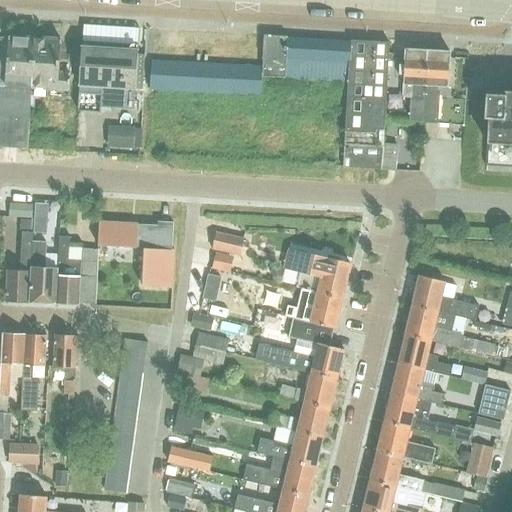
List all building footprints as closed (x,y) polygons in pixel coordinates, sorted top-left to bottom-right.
[(78,85),(77,110),(100,111),(100,108),(133,110),(135,89),(142,90),(144,55),(137,55),(138,45),(128,45),(129,28),(83,25),(82,42),(81,48),(79,75),(78,85)] [(383,146),(384,119),(385,112),(386,102),(386,95),(385,95),(388,43),(351,41),(351,42),(287,38),(287,37),(264,35),(262,67),(261,77),(347,82),(342,168),(380,169),(382,169),(383,146)] [(32,87),(34,39),(0,36),(0,85),(31,87),(32,87)] [(34,39),(32,87),(68,89),(69,74),(58,73),(61,40),(34,39)] [(69,74),(79,75),(81,48),(69,47),(68,62),(70,62),(69,74)] [(385,112),(385,119),(423,122),(426,51),(405,50),(403,83),(402,96),(386,95),(386,102),(385,112)] [(450,52),(426,51),(423,122),(463,125),(465,100),(438,98),(439,94),(437,93),(437,85),(447,86),(450,52)] [(261,77),(262,67),(151,60),(149,89),(260,96),(261,77)] [(31,87),(0,85),(0,147),(27,149),(31,87)] [(488,119),(485,166),(511,167),(511,91),(504,91),(504,95),(475,93),(474,118),(488,119)] [(110,126),(109,147),(132,149),(134,127),(110,126)] [(63,140),(62,144),(65,148),(70,148),(73,145),(73,140),(70,137),(66,137),(63,140)] [(397,147),(383,146),(382,169),(394,170),(397,147)] [(34,206),(10,204),(9,216),(33,218),(34,206)] [(34,221),(33,233),(46,234),(47,222),(34,221)] [(99,222),(98,246),(99,246),(98,262),(119,263),(120,247),(135,248),(135,247),(143,248),(141,286),(171,287),(173,249),(171,249),(173,222),(170,222),(158,221),(157,225),(137,224),(128,223),(115,223),(99,222)] [(6,270),(4,301),(28,303),(32,241),(32,232),(21,232),(19,271),(6,270)] [(238,254),(242,239),(215,232),(211,247),(238,254)] [(57,269),(55,304),(78,305),(78,302),(81,248),(81,243),(69,243),(70,237),(59,236),(57,269)] [(32,241),(28,303),(55,304),(57,269),(44,268),(45,242),(32,241)] [(81,248),(78,302),(94,303),(97,249),(81,248)] [(296,252),(291,269),(299,271),(295,287),(301,288),(315,292),(342,299),(350,265),(323,258),(296,252)] [(207,275),(205,286),(218,289),(220,278),(207,275)] [(419,275),(411,305),(437,311),(455,315),(474,320),(478,306),(452,299),(455,284),(444,281),(419,275)] [(287,306),(284,316),(292,318),(333,328),(335,329),(342,299),(315,292),(301,288),(297,308),(287,306)] [(411,305),(404,335),(430,341),(490,355),(493,344),(470,339),(459,336),(460,334),(451,332),(455,315),(437,311),(411,305)] [(511,327),(511,310),(506,309),(502,325),(511,327)] [(194,315),(190,329),(201,332),(205,318),(194,315)] [(344,349),(328,346),(333,328),(292,318),(287,336),(287,337),(297,339),(294,353),(258,344),(254,360),(260,361),(260,362),(310,373),(336,380),(344,349)] [(22,365),(24,335),(2,334),(0,364),(0,368),(0,395),(8,396),(10,364),(22,365)] [(195,346),(224,353),(227,341),(198,334),(195,346)] [(24,335),(22,365),(20,410),(36,411),(38,380),(31,379),(32,365),(44,366),(46,336),(24,335)] [(404,335),(397,363),(436,373),(448,376),(448,375),(450,365),(436,362),(438,356),(427,353),(430,341),(404,335)] [(76,338),(54,336),(52,366),(64,367),(63,394),(68,395),(68,399),(72,399),(76,338)] [(145,354),(147,343),(125,339),(123,351),(145,354)] [(222,365),(224,353),(195,346),(192,357),(195,358),(222,365)] [(145,354),(123,351),(122,361),(144,364),(145,354)] [(180,354),(176,370),(187,373),(191,374),(195,358),(192,357),(180,354)] [(144,364),(122,361),(120,372),(142,375),(144,364)] [(511,362),(506,361),(503,372),(511,374),(511,371),(511,362)] [(397,363),(390,392),(416,399),(431,403),(441,405),(441,404),(444,393),(432,390),(436,373),(397,363)] [(463,367),(460,378),(460,379),(484,385),(487,373),(463,367)] [(120,372),(119,383),(141,386),(142,375),(120,372)] [(187,373),(184,386),(205,391),(208,378),(191,374),(187,373)] [(281,385),(278,396),(303,402),(329,409),(336,380),(310,373),(305,391),(281,385)] [(119,383),(117,394),(139,397),(141,386),(119,383)] [(486,385),(480,410),(504,416),(510,390),(486,385)] [(390,392),(383,421),(409,428),(469,443),(472,430),(437,421),(436,423),(427,420),(428,414),(431,403),(416,399),(390,392)] [(117,394),(116,404),(138,407),(139,397),(117,394)] [(274,414),(271,425),(276,427),(288,430),(296,431),(322,438),(329,409),(303,402),(298,419),(288,417),(288,418),(274,414)] [(138,407),(116,404),(114,415),(136,418),(138,407)] [(180,418),(177,434),(193,438),(194,433),(201,435),(203,423),(206,411),(182,406),(180,418)] [(0,413),(0,439),(7,440),(8,440),(10,414),(0,413)] [(136,418),(114,415),(113,426),(135,429),(136,418)] [(500,424),(476,418),(473,431),(497,437),(500,424)] [(383,421),(376,451),(402,457),(430,464),(434,449),(406,441),(409,428),(383,421)] [(113,426),(111,437),(133,440),(135,429),(113,426)] [(259,438),(256,452),(271,456),(275,457),(289,461),(315,467),(322,438),(296,431),(288,430),(276,427),(272,441),(259,438)] [(111,437),(110,447),(132,450),(133,440),(111,437)] [(485,477),(492,448),(472,443),(465,473),(485,477)] [(8,444),(8,464),(38,465),(38,445),(8,444)] [(132,450),(110,447),(108,458),(130,461),(132,450)] [(167,463),(208,472),(211,459),(170,449),(167,463)] [(376,451),(369,480),(395,486),(411,490),(462,502),(464,491),(435,483),(435,485),(422,482),(422,481),(398,474),(402,457),(376,451)] [(246,464),(242,480),(282,490),(308,496),(315,467),(289,461),(275,457),(271,456),(268,469),(246,464)] [(130,461),(108,458),(107,469),(129,472),(130,461)] [(129,472),(107,469),(105,480),(127,483),(129,472)] [(55,470),(54,487),(65,488),(66,471),(55,470)] [(477,476),(473,489),(484,492),(487,479),(477,476)] [(165,492),(190,498),(193,484),(168,478),(165,492)] [(127,483),(105,480),(104,490),(126,493),(127,483)] [(369,480),(362,509),(374,511),(421,511),(423,509),(407,505),(411,490),(395,486),(369,480)] [(236,494),(233,508),(248,511),(304,511),(308,496),(282,490),(278,504),(236,494)] [(216,504),(226,506),(229,495),(219,493),(216,504)] [(169,494),(166,506),(182,510),(185,498),(169,494)] [(19,511),(51,511),(44,511),(46,497),(21,495),(19,511)] [(479,511),(480,508),(460,503),(457,511),(479,511)]
